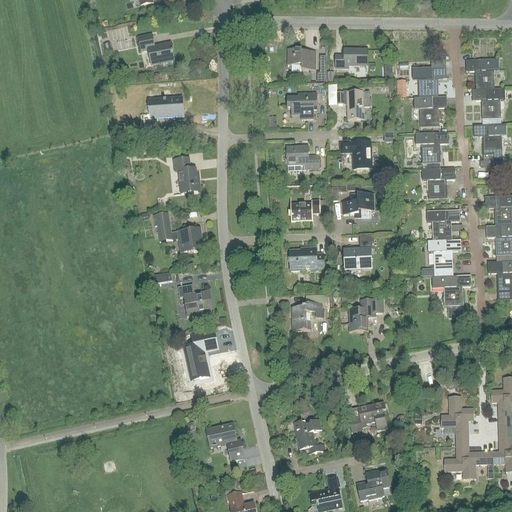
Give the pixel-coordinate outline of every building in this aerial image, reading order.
[(138,38),(141,52),(148,51),(151,67),(174,62),(171,44),(154,48),(152,36),(138,38)] [(301,74),(301,72),(315,72),(315,53),(305,53),(305,51),(288,50),(287,66),(291,66),(291,74),(301,74)] [(367,68),(368,51),(344,51),(344,57),(336,57),(336,70),(348,71),(348,67),(367,68)] [(494,91),(493,73),(499,72),(498,61),(465,62),(466,74),(475,74),(475,91),(494,91)] [(438,99),(437,81),(446,80),(446,69),(412,70),(413,82),(418,81),(419,99),(419,100),(438,99)] [(405,82),(396,82),(397,92),(405,92),(405,82)] [(505,90),(494,91),(475,91),(471,91),(472,103),(481,103),(481,121),(500,120),(500,102),(505,102),(505,90)] [(343,94),(337,94),(337,106),(343,106),(343,104),(347,103),(347,121),(364,121),(364,107),(363,101),(370,101),(370,93),(363,93),(347,94),(347,92),(343,92),(343,94)] [(314,111),(317,111),(317,95),(298,95),(298,98),(287,99),(287,109),(291,109),(291,115),(301,114),(301,121),(314,120),(314,111)] [(150,117),(144,117),(145,132),(157,132),(156,120),(183,118),(182,98),(149,100),(150,117)] [(447,98),(438,99),(419,100),(419,99),(414,100),(414,111),(419,111),(420,129),(439,129),(438,110),(447,110),(447,98)] [(483,163),(490,163),(490,169),(502,169),(501,138),(506,138),(506,126),(473,127),(473,139),(482,139),(483,163)] [(131,145),(137,141),(136,134),(130,131),(124,135),(125,142),(131,145)] [(440,146),(449,146),(448,134),(415,135),(415,147),(421,147),(421,165),(440,165),(440,146)] [(353,172),(372,171),(371,144),(352,144),(352,148),(340,148),(340,155),(352,155),(353,172)] [(305,170),(319,170),(319,158),(308,158),(308,148),(286,149),(287,167),(305,166),(305,170)] [(181,196),(201,194),(200,182),(198,182),(196,170),(190,171),(189,160),(173,161),(174,173),(178,173),(181,196)] [(446,182),(455,182),(455,170),(422,171),(422,183),(427,183),(428,201),(447,201),(446,182)] [(338,203),(338,194),(346,194),(346,189),(331,189),(332,203),(338,203)] [(361,213),(374,213),(373,195),(350,196),(351,204),(342,204),(342,217),(354,216),(354,220),(361,219),(361,213)] [(494,210),(494,228),(511,227),(511,197),(484,199),(485,210),(494,210)] [(312,216),(320,216),(319,202),(311,202),(311,206),(290,207),(291,225),(312,224),(312,216)] [(459,212),(426,214),(427,225),(432,225),(433,243),(451,242),(451,224),(460,224),(459,212)] [(172,234),(171,229),(169,215),(153,217),(154,228),(157,228),(159,243),(178,240),(180,255),(193,254),(193,256),(201,254),(199,241),(202,241),(201,230),(172,234)] [(511,227),(494,228),(486,228),(486,240),(495,240),(496,258),(511,257),(511,227)] [(371,271),(370,251),(374,251),(373,236),(360,237),(360,251),(344,252),(344,270),(363,269),(363,271),(371,271)] [(428,243),(428,254),(433,254),(434,279),(453,278),(452,272),(452,254),(461,253),(460,242),(451,242),(433,243),(428,243)] [(310,271),(323,270),(323,256),(316,257),(316,250),(305,250),(305,252),(289,253),(290,272),(305,271),(305,269),(310,269),(310,271)] [(511,263),(487,264),(487,276),(497,276),(497,294),(511,293),(511,263)] [(171,275),(153,278),(154,286),(172,283),(171,275)] [(456,278),(453,278),(434,279),(432,279),(432,290),(443,290),(444,308),(463,308),(462,289),(471,289),(471,277),(457,278),(456,278)] [(209,306),(211,306),(209,293),(194,295),(192,287),(178,289),(180,299),(183,299),(186,318),(210,314),(209,306)] [(351,296),(341,296),(342,304),(352,304),(351,296)] [(368,333),(367,319),(375,319),(375,315),(383,315),(383,302),(360,302),(360,311),(348,311),(349,334),(368,333)] [(305,308),(291,309),(292,333),(310,332),(310,323),(310,315),(315,315),(316,320),(322,320),(322,305),(305,306),(305,308)] [(194,348),(184,350),(191,382),(209,378),(206,365),(207,365),(205,358),(204,358),(203,350),(217,347),(214,333),(191,338),(194,348)] [(166,343),(167,350),(176,348),(174,341),(166,343)] [(498,430),(510,429),(510,411),(511,410),(511,379),(503,380),(503,392),(491,393),(491,405),(497,405),(498,430)] [(456,449),(468,449),(467,423),(474,423),(473,411),(461,412),(461,399),(448,400),(449,418),(441,418),(441,430),(455,430),(456,449)] [(355,428),(350,429),(352,436),(356,435),(356,434),(363,433),(362,429),(367,428),(366,426),(375,424),(377,432),(387,430),(384,416),(385,415),(383,405),(359,410),(361,418),(359,419),(359,420),(353,421),(355,428)] [(314,444),(313,435),(322,433),(320,423),(310,425),(311,426),(303,427),(303,424),(294,426),(299,451),(307,449),(308,451),(309,451),(311,456),(326,453),(324,447),(318,448),(317,443),(314,444)] [(231,463),(244,460),(240,442),(236,443),(233,426),(207,432),(211,449),(227,445),(231,463)] [(511,447),(511,448),(510,429),(498,430),(499,454),(493,454),(493,466),(506,466),(506,474),(511,474),(511,447)] [(493,485),(493,466),(493,454),(468,455),(468,449),(456,449),(456,462),(444,462),(444,474),(463,474),(463,482),(475,481),(475,467),(487,467),(488,481),(488,485),(493,485)] [(357,487),(360,499),(361,504),(385,498),(383,490),(390,488),(387,472),(374,475),(373,474),(366,475),(368,484),(357,487)] [(328,511),(342,509),(337,485),(336,479),(326,481),(328,492),(310,496),(313,509),(318,508),(318,511),(328,511)] [(230,511),(255,511),(254,506),(244,508),(241,495),(228,498),(231,511),(230,511)]
